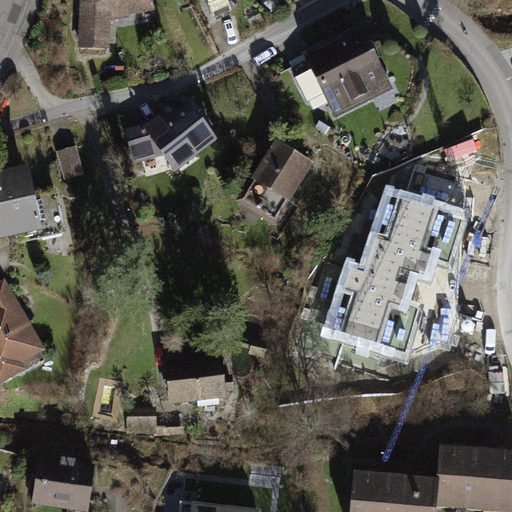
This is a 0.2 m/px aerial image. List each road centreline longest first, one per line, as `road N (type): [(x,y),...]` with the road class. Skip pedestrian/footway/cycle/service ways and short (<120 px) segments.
road 1 (residential): [(330,0),(179,80),(47,110)]
road 2 (residential): [(511,119),(488,64),(416,0)]
